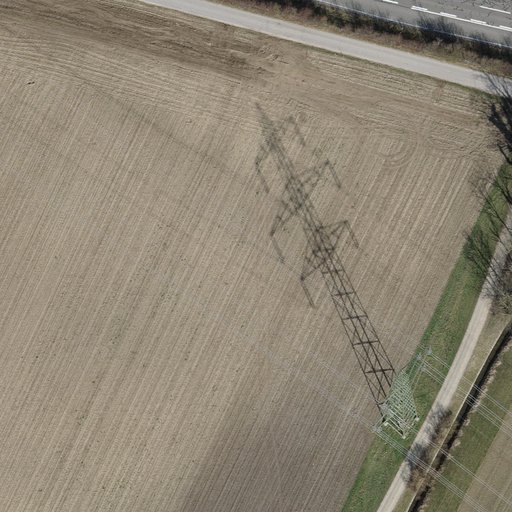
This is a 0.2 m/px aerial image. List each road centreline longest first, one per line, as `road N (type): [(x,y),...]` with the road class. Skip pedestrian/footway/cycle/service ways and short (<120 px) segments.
road 1 (unclassified): [(170,0),(511,89)]
road 2 (track): [(511,221),(469,343),(388,511)]
